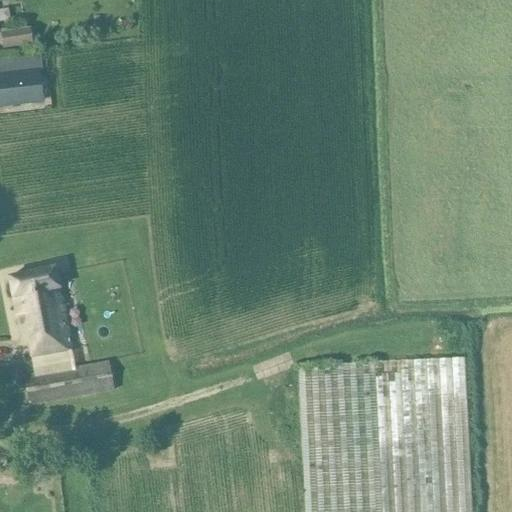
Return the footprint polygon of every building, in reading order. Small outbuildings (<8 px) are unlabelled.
[(31,29),(2,33),(4,49),(34,45),(31,29)] [(0,106),(44,102),(39,57),(0,60),(0,106)] [(54,268),(9,279),(13,302),(11,302),(20,347),(73,337),(64,294),(60,294),(54,268)] [(298,368),(304,511),(472,511),(466,360),(298,368)] [(114,392),(109,362),(24,378),(30,408),(114,392)]
